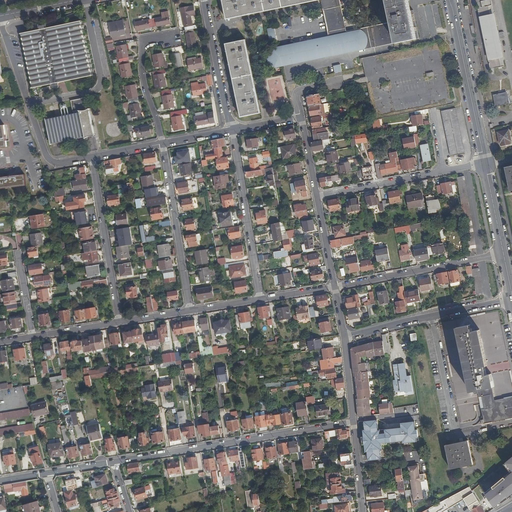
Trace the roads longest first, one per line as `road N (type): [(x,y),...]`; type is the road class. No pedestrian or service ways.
road 1 (unclassified): [(353,420),(115,464)]
road 2 (residential): [(317,195),(488,162)]
road 3 (unclassified): [(260,299),(232,129)]
road 4 (unclassified): [(334,286),(503,253)]
road 5 (unclassified): [(189,311),(163,143)]
road 6 (unclassified): [(119,322),(92,157)]
road 7 (tertiary): [(488,162),(450,0)]
road 8 (unclassified): [(29,105),(95,92),(104,83),(84,0)]
road 9 (unclassified): [(232,129),(203,0)]
road 10 (unclassified): [(163,143),(145,87),(143,47),(173,40)]
